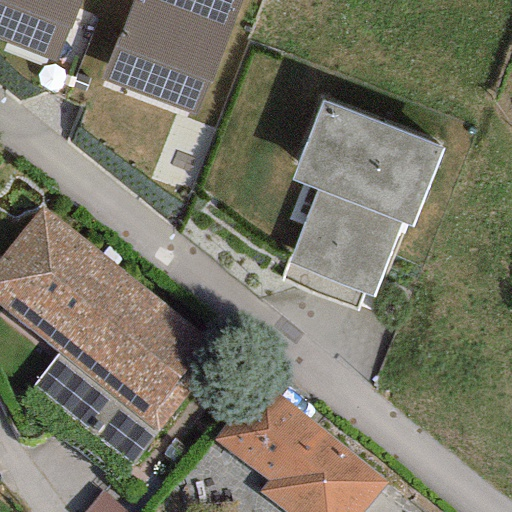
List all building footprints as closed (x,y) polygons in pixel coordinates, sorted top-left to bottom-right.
[(0,0),(0,40),(53,61),(76,0),(0,0)] [(130,0),(100,80),(193,116),(237,0),(130,0)] [(441,150),(321,102),(289,180),(314,190),(278,280),(356,312),(363,294),(371,297),(400,225),(409,229),(441,150)] [(0,258),(0,307),(56,354),(31,386),(130,463),(154,431),(220,350),(43,206),(0,258)] [(280,511),(360,511),(384,483),(260,382),(213,439),(267,483),(258,494),(280,511)] [(123,511),(99,493),(84,511),(123,511)]
